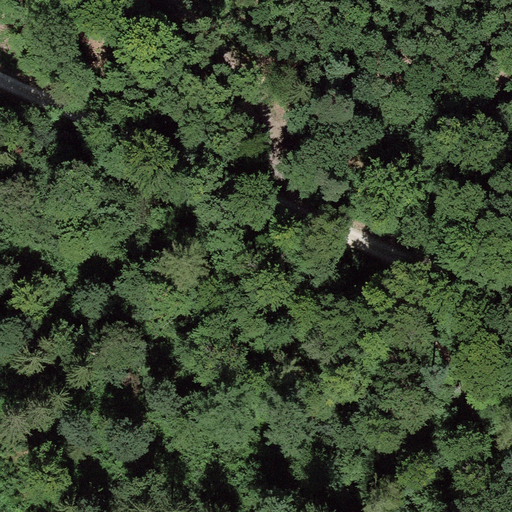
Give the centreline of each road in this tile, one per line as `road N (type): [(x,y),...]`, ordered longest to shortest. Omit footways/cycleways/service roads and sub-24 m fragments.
road 1 (track): [(0,86),(166,151),(378,250),(511,283)]
road 2 (track): [(162,0),(194,37),(295,212)]
